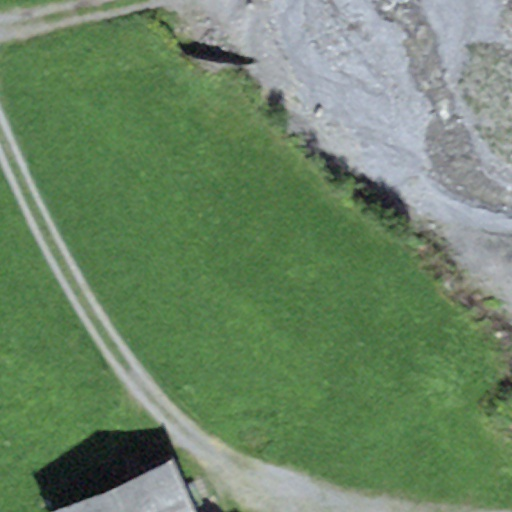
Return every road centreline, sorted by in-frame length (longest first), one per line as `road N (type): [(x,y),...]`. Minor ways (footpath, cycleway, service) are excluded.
road 1 (track): [(333,511),(206,459),(101,334),(0,133)]
road 2 (track): [(0,40),(148,0)]
